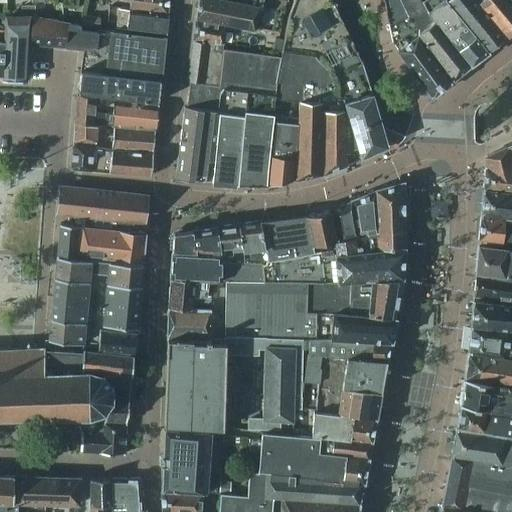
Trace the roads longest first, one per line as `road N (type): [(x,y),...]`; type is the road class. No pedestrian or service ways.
road 1 (residential): [(457,152),(450,312),(416,511)]
road 2 (residential): [(151,462),(163,192)]
road 3 (residential): [(163,192),(277,199),(331,187),(418,151)]
road 4 (residential): [(182,0),(163,192)]
road 5 (residential): [(163,192),(52,175),(55,124)]
road 6 (unknown): [(52,175),(40,318)]
road 7 (residential): [(442,109),(405,83),(374,0)]
